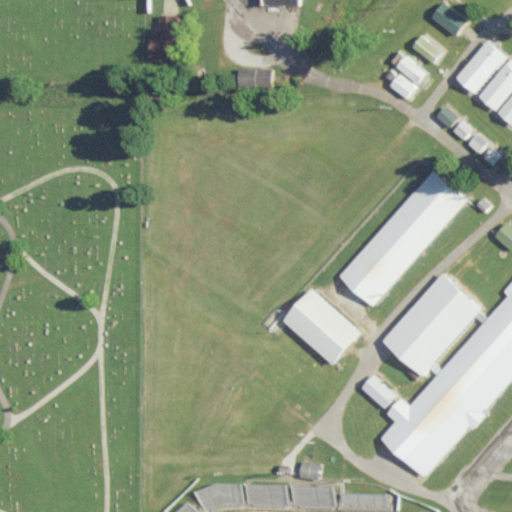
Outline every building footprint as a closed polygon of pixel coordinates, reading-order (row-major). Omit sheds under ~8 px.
[(470,17),(446,0),(444,0),(434,15),(458,33),(470,17)] [(153,57),(182,58),(183,12),(161,12),(161,24),(153,24),(153,57)] [(414,44),(436,61),(446,49),(424,32),(414,44)] [(480,91),(508,52),(488,37),(459,76),(480,91)] [(419,81),(428,70),(407,52),(398,64),(419,81)] [(511,56),(480,92),(497,107),(511,90),(511,56)] [(240,85),(274,85),(274,66),(241,65),(240,85)] [(392,83),(408,96),(417,85),(401,72),(392,83)] [(511,95),(501,110),(511,118),(511,95)] [(460,114),(447,103),(438,114),(452,125),(460,114)] [(220,130),(226,128),(218,105),(211,107),(220,130)] [(235,135),(242,135),(242,105),(233,105),(233,124),(235,124),(235,135)] [(481,150),(490,140),(479,131),(470,141),(481,150)] [(498,164),(506,152),(493,144),(485,155),(498,164)] [(342,173),(352,182),(367,166),(357,157),(342,173)] [(341,271),(377,304),(472,197),(436,165),(341,271)] [(374,181),(366,174),(358,183),(366,190),(374,181)] [(182,197),(198,202),(203,184),(187,179),(182,197)] [(326,241),(350,216),(341,207),(317,232),(326,241)] [(285,268),(295,276),(307,261),(297,253),(285,268)] [(388,412),(401,396),(412,401),(437,373),(433,369),(428,376),(386,338),(446,271),(485,306),(482,312),(489,315),(510,292),(507,289),(511,283),(511,375),(482,409),(488,414),(474,430),(469,425),(426,473),(383,435),(399,417),(388,412)] [(283,316),(313,282),(365,328),(335,362),(283,316)] [(364,385),(386,406),(399,393),(376,372),(364,385)] [(301,473),(319,476),(322,461),(304,457),(301,473)] [(288,482),(249,481),(249,504),(288,505),(288,482)] [(203,482),(202,504),(244,504),(244,483),(203,482)] [(294,482),(294,506),(335,507),(335,483),(294,482)] [(387,507),(388,491),(342,490),(342,506),(387,507)] [(199,511),(200,511),(191,500),(175,511),(199,511)]
